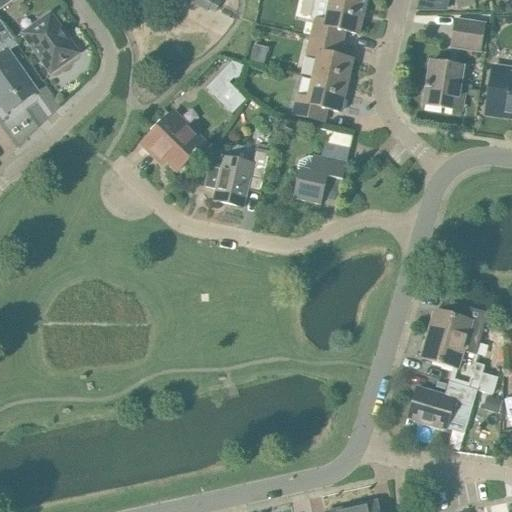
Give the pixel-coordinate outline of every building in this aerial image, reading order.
[(0,0),(0,9),(13,0),(0,0)] [(185,0),(206,11),(208,9),(215,13),(220,2),(216,0),(185,0)] [(364,7),(332,0),(328,0),(324,20),(313,17),(309,36),(341,43),(344,30),(358,33),(364,7)] [(473,0),(454,0),(457,10),(475,5),(473,0)] [(50,71),(76,52),(50,15),(24,33),(50,71)] [(454,19),(450,49),(481,53),(485,24),(454,19)] [(8,51),(17,44),(0,20),(0,102),(6,112),(36,91),(8,51)] [(341,43),(309,36),(305,54),(315,57),(310,77),(346,86),(352,60),(338,57),(341,43)] [(456,110),(463,67),(430,61),(423,105),(456,110)] [(232,63),(207,88),(216,97),(228,84),(233,78),(238,78),(242,67),(232,63)] [(511,69),(491,66),(485,107),(511,110),(511,69)] [(346,86),(310,77),(306,98),(295,95),(291,114),(323,121),(326,108),(340,111),(346,86)] [(177,171),(205,143),(173,112),(141,144),(156,159),(161,155),(177,171)] [(342,180),(349,148),(352,135),(314,126),(311,139),(324,142),(320,158),(313,156),(312,157),(309,156),(299,162),(297,170),(299,171),(293,198),(320,204),(326,177),(342,180)] [(223,157),(220,169),(209,166),(204,186),(216,189),(213,200),(243,207),(250,176),(263,179),(269,151),(256,148),(252,164),(223,157)] [(444,301),(441,312),(435,310),(421,358),(457,368),(462,351),(475,355),(487,313),(450,302),(444,301)] [(484,366),(474,363),(467,388),(476,391),(484,366)] [(466,424),(476,391),(467,388),(449,383),(445,397),(416,388),(407,417),(445,428),(448,418),(466,424)] [(477,391),(475,408),(500,411),(502,395),(477,391)] [(351,507),(351,511),(378,511),(376,501),(351,507)]
